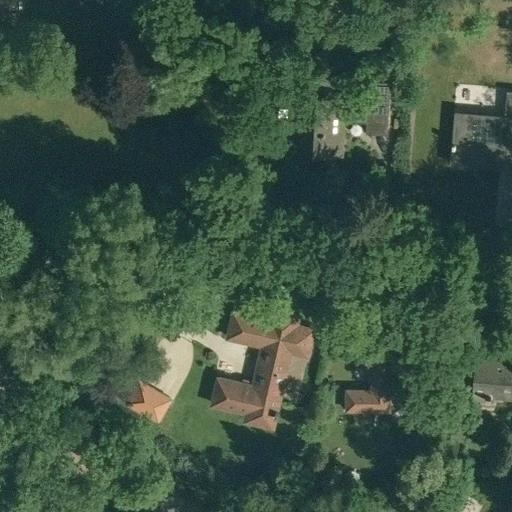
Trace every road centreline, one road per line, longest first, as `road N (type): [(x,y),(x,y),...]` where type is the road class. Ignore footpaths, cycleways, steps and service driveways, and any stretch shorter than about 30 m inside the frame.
road 1 (residential): [(511,268),(255,258),(0,264)]
road 2 (primary): [(180,511),(0,380)]
